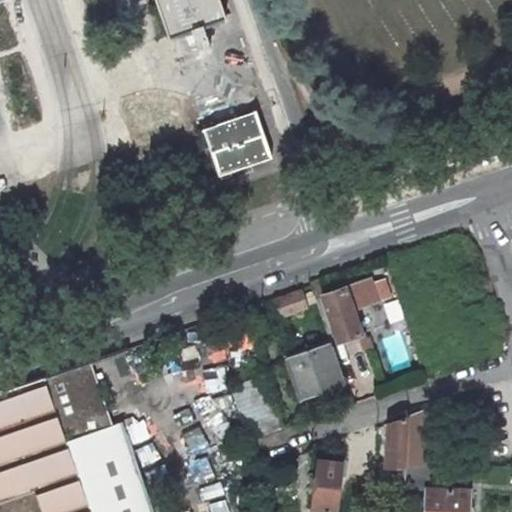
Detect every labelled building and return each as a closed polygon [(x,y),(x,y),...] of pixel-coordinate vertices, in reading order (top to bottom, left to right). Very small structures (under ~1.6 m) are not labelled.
[(158,0),(170,34),(169,34),(170,36),(177,34),(179,39),(193,34),(199,52),(211,48),(205,30),(219,25),(218,20),(222,18),(225,17),(224,15),(222,16),(216,0),(158,0)] [(218,176),(272,157),(256,110),(202,129),(218,176)] [(321,278),(310,282),(311,284),(311,286),(315,298),(321,296),(326,295),(321,278)] [(326,295),(321,296),(337,342),(339,347),(358,340),(366,337),(357,311),(380,303),(374,282),(373,278),(326,295)] [(307,307),(301,289),(274,298),(280,316),(307,307)] [(321,296),(315,298),(331,344),(337,342),(321,296)] [(331,345),(285,362),(297,397),(344,380),(331,345)] [(110,425),(88,362),(0,393),(0,499),(35,487),(43,511),(153,511),(122,421),(110,425)] [(266,376),(230,388),(247,439),(283,427),(266,376)] [(427,410),(408,416),(405,465),(425,466),(427,410)] [(378,419),(378,468),(402,468),(402,420),(378,419)] [(335,511),(338,511),(339,508),(343,463),(319,460),(314,510),(329,511),(335,511)] [(405,465),(404,490),(426,491),(426,489),(429,489),(430,466),(425,466),(405,465)] [(462,511),(463,491),(429,489),(426,489),(426,491),(425,511),(462,511)]
